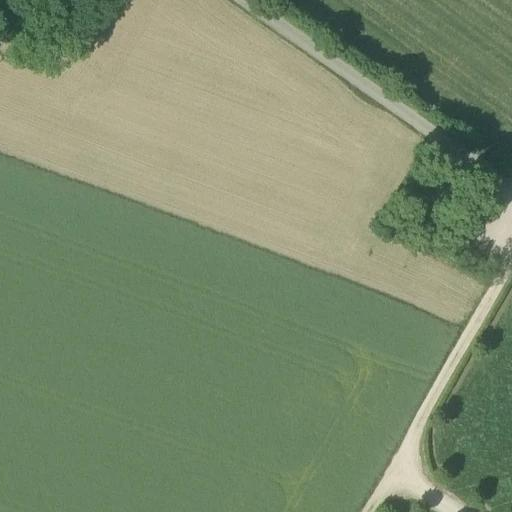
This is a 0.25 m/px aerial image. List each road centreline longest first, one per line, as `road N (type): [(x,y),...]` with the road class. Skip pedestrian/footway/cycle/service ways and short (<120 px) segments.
road 1 (track): [(234,0),(511,193)]
road 2 (track): [(511,265),(372,511)]
